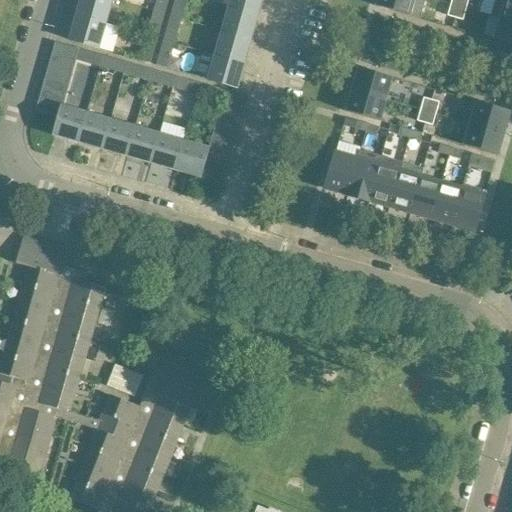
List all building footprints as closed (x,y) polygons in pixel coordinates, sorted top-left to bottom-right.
[(80,0),(76,15),(106,24),(113,0),(80,0)] [(165,15),(169,0),(157,0),(155,12),(165,15)] [(181,20),(186,0),(175,0),(171,17),(181,20)] [(258,16),(263,0),(231,0),(229,7),(258,16)] [(378,0),(376,7),(420,19),(425,0),(378,0)] [(460,0),(458,7),(466,9),(468,0),(460,0)] [(511,0),(495,0),(490,17),(500,20),(500,19),(511,22),(511,0)] [(450,5),(447,16),(455,19),(458,7),(450,5)] [(251,41),(258,16),(229,7),(222,32),(251,41)] [(458,7),(455,19),(463,21),(466,9),(458,7)] [(158,39),(165,15),(155,12),(148,36),(158,39)] [(99,49),(106,24),(76,15),(69,41),(99,49)] [(164,42),(174,45),(181,20),(171,17),(164,42)] [(500,20),(494,41),(511,45),(511,22),(500,19),(500,20)] [(244,65),(251,41),(222,32),(215,56),(244,65)] [(151,65),(158,39),(148,36),(140,62),(151,65)] [(167,69),(174,45),(164,42),(156,66),(167,69)] [(79,49),(68,46),(55,43),(52,54),(76,60),(79,49)] [(90,64),(98,67),(101,56),(79,49),(76,60),(73,69),(88,73),(90,64)] [(52,54),(49,65),(72,72),(73,69),(76,60),(52,54)] [(98,67),(123,74),(126,63),(101,56),(98,67)] [(238,89),(244,65),(215,56),(208,80),(238,89)] [(123,74),(148,81),(151,70),(126,63),(123,74)] [(46,76),(69,83),(72,72),(49,65),(46,76)] [(148,81),(173,88),(176,77),(151,70),(148,81)] [(357,71),(351,93),(385,103),(392,81),(357,71)] [(46,76),(42,88),(66,94),(69,83),(46,76)] [(173,88),(198,95),(201,85),(176,77),(173,88)] [(198,95),(222,102),(225,91),(201,85),(198,95)] [(39,99),(62,106),(66,94),(42,88),(39,99)] [(225,91),(222,102),(245,108),(248,98),(225,91)] [(385,103),(351,93),(345,115),(379,125),(385,103)] [(424,98),(420,110),(428,112),(431,101),(424,98)] [(35,112),(59,119),(62,107),(62,106),(39,99),(35,112)] [(431,101),(428,112),(436,114),(439,103),(431,101)] [(242,119),(245,108),(222,102),(218,114),(242,119)] [(476,102),(470,124),(504,134),(510,112),(476,102)] [(76,143),(85,114),(62,107),(59,119),(53,137),(76,143)] [(420,110),(417,122),(425,124),(428,112),(420,110)] [(428,112),(425,124),(432,126),(436,114),(428,112)] [(76,143),(101,150),(110,121),(85,114),(76,143)] [(238,131),(242,119),(218,114),(215,125),(238,131)] [(126,157),(135,128),(110,121),(101,150),(126,157)] [(357,122),(355,130),(366,133),(368,125),(357,122)] [(186,136),(187,129),(165,123),(163,131),(186,136)] [(470,124),(463,146),(498,156),(504,134),(470,124)] [(235,142),(238,131),(215,125),(212,136),(235,142)] [(368,125),(366,133),(377,136),(379,128),(368,125)] [(126,157),(151,165),(160,135),(135,128),(126,157)] [(400,128),(398,136),(409,139),(411,131),(400,128)] [(411,131),(409,139),(420,142),(422,134),(411,131)] [(176,172),(185,142),(160,135),(151,165),(176,172)] [(232,154),(235,142),(212,136),(209,148),(232,154)] [(200,178),(205,161),(208,149),(185,142),(176,172),(200,178)] [(440,145),(438,153),(449,156),(451,148),(440,145)] [(228,167),(232,154),(209,148),(208,149),(205,161),(228,167)] [(451,148),(449,156),(460,160),(462,152),(451,148)] [(347,195),(347,196),(368,202),(381,157),(360,151),(357,160),(347,195)] [(335,154),(325,189),(347,195),(357,160),(335,154)] [(472,154),(470,162),(481,166),(483,158),(472,154)] [(381,157),(368,202),(369,202),(370,202),(390,208),(400,173),(403,163),(381,157)] [(400,173),(390,208),(411,213),(421,178),(400,173)] [(421,178),(411,213),(431,219),(441,184),(421,178)] [(441,184),(431,219),(451,225),(461,190),(441,184)] [(461,190),(451,225),(475,232),(486,192),(462,185),(461,190)] [(75,270),(64,267),(69,251),(23,238),(16,264),(28,267),(0,367),(0,460),(9,463),(4,480),(36,490),(57,419),(96,431),(69,499),(100,511),(99,511),(149,511),(190,409),(200,413),(210,387),(155,366),(147,386),(142,399),(143,399),(140,407),(110,396),(100,421),(70,412),(105,288),(73,279),(75,270)] [(115,366),(107,387),(134,397),(142,376),(115,366)]
